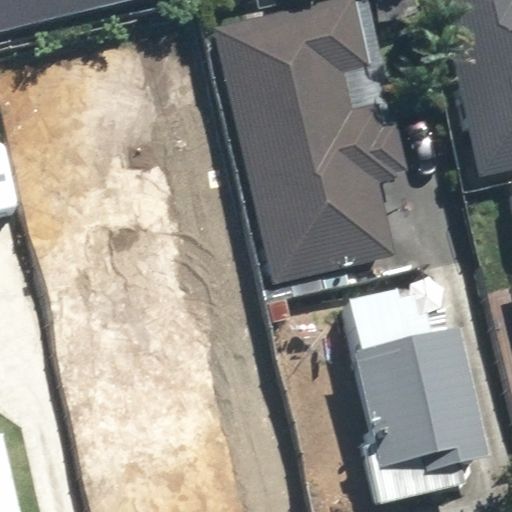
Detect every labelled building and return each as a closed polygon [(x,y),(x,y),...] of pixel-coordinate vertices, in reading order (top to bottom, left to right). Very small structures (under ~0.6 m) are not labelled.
[(0,0),(0,33),(153,0),(0,0)] [(343,78),(369,72),(353,0),(344,0),(208,30),(266,289),(396,260),(380,187),(403,182),(386,107),(351,115),(343,78)] [(511,0),(433,0),(475,185),(511,176),(511,0)] [(66,367),(146,353),(134,284),(54,298),(66,367)] [(424,344),(412,290),(339,306),(376,475),(482,452),(457,337),(424,344)] [(239,511),(220,401),(173,409),(165,365),(149,367),(107,375),(114,419),(130,511),(239,511)] [(0,439),(0,511),(16,511),(4,439),(0,439)]
